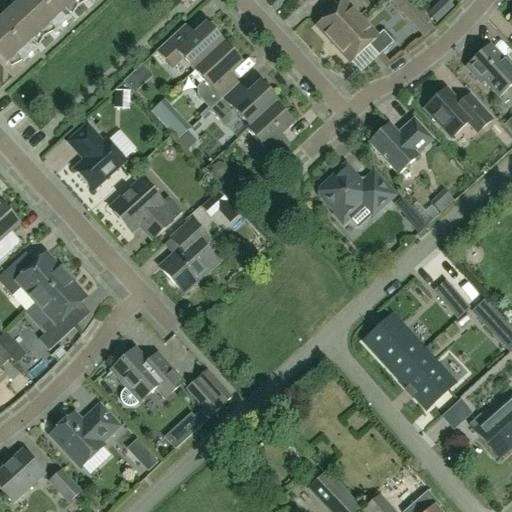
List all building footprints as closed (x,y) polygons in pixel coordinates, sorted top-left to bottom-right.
[(40,0),(21,0),(15,6),(40,34),(50,25),(56,33),(64,26),(40,0)] [(74,3),(71,0),(40,0),(64,26),(72,19),(65,11),(74,3)] [(333,47),(361,21),(344,2),(315,28),(333,47)] [(399,12),(424,40),(435,30),(410,2),(399,12)] [(40,34),(15,6),(0,19),(0,23),(30,57),(38,50),(31,42),(40,34)] [(443,17),(433,7),(426,14),(435,24),(443,17)] [(361,21),(333,47),(349,65),(368,47),(378,57),(393,44),(382,33),(377,38),(361,21)] [(30,57),(0,23),(0,59),(5,66),(16,56),(23,64),(30,57)] [(193,72),(223,45),(215,37),(218,32),(211,25),(206,27),(205,26),(193,37),(184,27),(156,53),(172,69),(182,60),(193,72)] [(223,45),(193,72),(203,82),(197,89),(197,97),(210,111),(238,86),(229,75),(241,65),(223,45)] [(499,99),(511,86),(511,67),(505,60),(503,63),(489,48),(466,69),(481,85),(484,83),(499,99)] [(247,132),(277,104),(259,85),(247,96),(238,86),(209,113),(225,129),(238,117),(249,129),(246,131),(247,132)] [(470,95),(459,105),(446,90),(424,111),(450,140),(466,126),(475,136),(493,121),(470,95)] [(114,105),(128,106),(128,92),(115,92),(114,105)] [(277,104),(247,132),(264,151),(252,163),(261,172),(283,152),(275,143),(293,126),(275,107),(277,105),(277,104)] [(397,135),(389,126),(368,145),(397,177),(418,158),(416,156),(432,141),(413,121),(397,135)] [(103,145),(86,127),(67,144),(84,162),(74,171),(93,192),(124,163),(105,142),(103,145)] [(178,142),(186,151),(195,142),(187,133),(178,142)] [(220,180),(225,177),(227,170),(223,165),(217,163),(211,167),(210,173),(213,179),(220,180)] [(320,189),(320,198),(343,223),(345,221),(355,231),(370,217),(371,219),(394,197),(373,173),(363,182),(359,182),(345,167),(320,189)] [(168,199),(160,206),(139,182),(112,207),(112,213),(127,229),(137,220),(145,229),(143,231),(152,241),(171,224),(182,214),(168,199)] [(440,215),(454,202),(443,191),(430,204),(440,215)] [(211,204),(224,218),(234,210),(220,195),(211,204)] [(402,199),(394,206),(406,219),(405,220),(418,235),(427,227),(402,199)] [(18,226),(0,207),(0,263),(11,253),(1,241),(18,226)] [(161,267),(185,294),(218,265),(202,247),(209,241),(191,222),(170,241),(179,251),(161,267)] [(36,305),(67,276),(60,269),(58,270),(45,256),(23,275),(14,264),(0,277),(0,285),(12,298),(22,289),(36,305)] [(67,276),(36,305),(50,320),(40,329),(45,335),(38,341),(48,353),(74,329),(65,318),(85,300),(72,285),(74,284),(67,276)] [(444,304),(455,294),(445,282),(433,292),(444,304)] [(472,312),(492,335),(503,326),(483,302),(472,312)] [(391,317),(363,343),(394,377),(422,352),(391,317)] [(6,335),(0,340),(0,348),(15,365),(24,356),(6,335)] [(57,363),(66,355),(60,349),(51,357),(57,363)] [(9,360),(0,350),(0,368),(0,369),(9,360)] [(135,351),(111,372),(124,387),(122,389),(120,393),(119,397),(119,401),(121,404),(125,407),(129,408),(133,407),(136,405),(138,403),(139,404),(159,386),(168,397),(183,384),(164,363),(154,372),(135,351)] [(422,352),(394,377),(405,389),(414,399),(426,412),(454,386),(422,352)] [(211,417),(221,408),(197,381),(186,391),(211,417)] [(468,426),(474,433),(498,460),(511,447),(511,399),(487,422),(481,414),(468,426)] [(73,415),(50,437),(80,469),(103,447),(101,444),(118,428),(99,408),(81,424),(73,415)] [(182,423),(192,435),(211,418),(204,410),(194,419),(191,415),(182,423)] [(43,475),(23,453),(0,473),(0,490),(12,504),(43,475)] [(157,464),(150,456),(140,464),(148,472),(157,464)] [(81,493),(62,471),(48,483),(67,506),(81,493)] [(356,511),(361,508),(327,472),(306,492),(325,511),(356,511)] [(404,511),(436,511),(441,508),(427,492),(404,511)] [(361,511),(394,511),(380,496),(361,511)]
